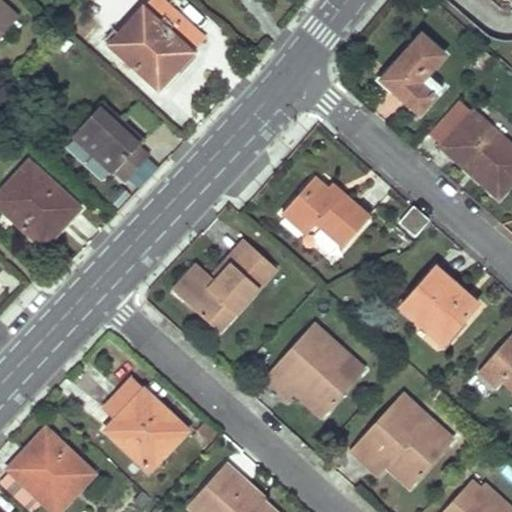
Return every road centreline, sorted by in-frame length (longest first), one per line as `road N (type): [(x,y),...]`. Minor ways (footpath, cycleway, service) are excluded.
road 1 (residential): [(90,287),(337,511)]
road 2 (secondary): [(292,67),(90,287)]
road 3 (residential): [(292,67),(511,263)]
road 4 (secondary): [(90,287),(0,384)]
